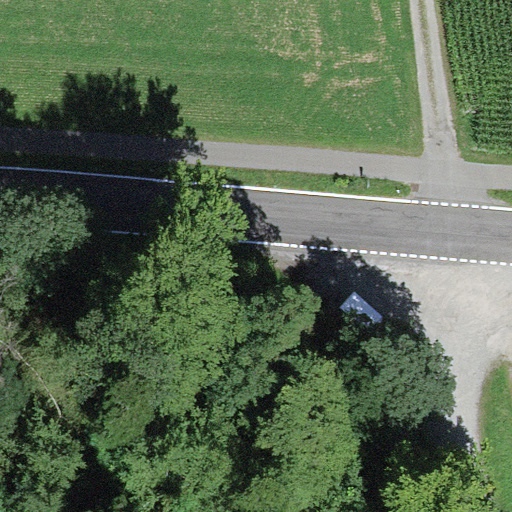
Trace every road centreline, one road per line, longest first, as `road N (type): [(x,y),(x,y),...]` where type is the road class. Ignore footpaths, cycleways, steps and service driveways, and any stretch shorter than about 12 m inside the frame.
road 1 (track): [(465,511),(418,0)]
road 2 (tertiary): [(511,239),(0,199)]
